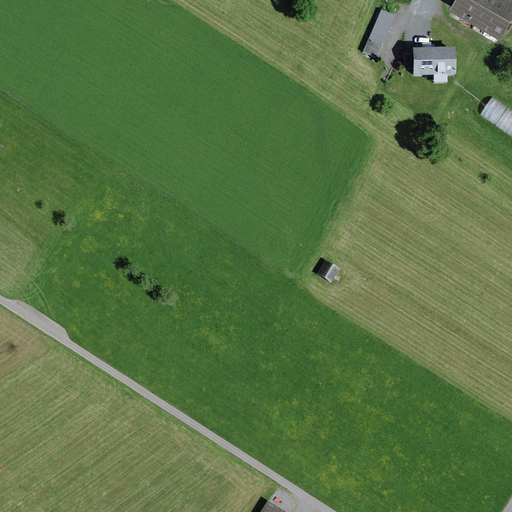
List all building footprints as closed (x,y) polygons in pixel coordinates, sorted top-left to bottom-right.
[(511,0),(455,0),(448,13),(500,42),(511,21),(511,0)] [(395,15),(382,9),(363,53),(376,59),(395,15)] [(456,46),(414,47),(414,54),(404,54),(405,69),(414,69),(414,75),(434,74),(434,82),(449,82),(448,73),(457,73),(456,46)] [(511,110),(493,97),(480,115),(511,136),(511,110)] [(340,268),(326,260),(318,274),(331,283),(340,268)] [(287,511),(268,501),(260,511),(287,511)]
